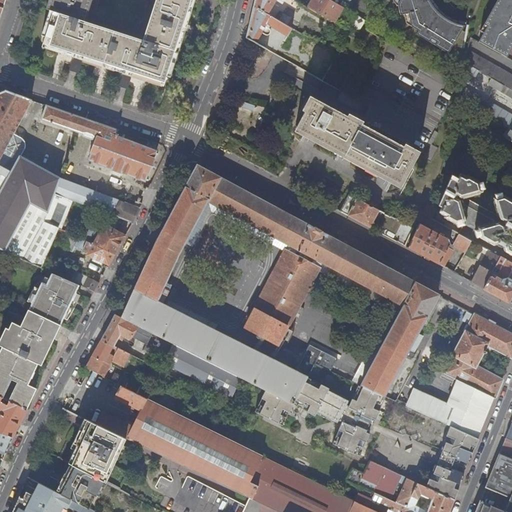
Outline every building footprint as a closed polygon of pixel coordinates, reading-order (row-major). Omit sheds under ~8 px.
[(190,3),(191,0),(156,0),(144,40),(86,22),(53,11),(50,19),(49,18),(48,21),(49,22),(45,35),(43,34),(41,40),(43,40),(42,43),(76,54),(85,57),(124,70),(134,73),(165,83),(168,73),(171,63),(174,64),(175,61),(172,60),(177,45),(179,46),(180,44),(178,43),(183,28),(185,20),(188,21),(188,18),(186,17),(190,5),(193,6),(194,4),(190,3)] [(48,0),(46,9),(53,11),(86,22),(93,0),(48,0)] [(144,40),(156,0),(93,0),(86,22),(144,40)] [(269,14),(276,0),(255,0),(254,6),(269,14)] [(343,7),(330,0),(310,0),(307,6),(335,22),(343,7)] [(447,48),(452,41),(461,25),(464,20),(460,20),(456,18),(450,16),(446,14),(441,10),(437,6),(433,2),(432,0),(397,0),(400,10),(403,10),(406,19),(417,26),(415,29),(447,48)] [(483,32),(478,41),(506,56),(511,44),(511,0),(496,0),(480,30),(483,32)] [(269,14),(254,6),(251,18),(247,37),(247,38),(256,43),(263,31),(267,34),(268,34),(269,33),(271,32),(271,31),(271,29),(271,28),(269,27),(270,25),(288,36),(291,31),(293,28),(290,27),(279,20),(269,14)] [(284,13),(279,20),(290,27),(292,24),(289,22),(292,18),(284,13)] [(355,14),(346,29),(356,35),(361,27),(365,20),(355,14)] [(464,27),(461,25),(452,41),(461,42),(464,27)] [(511,74),(471,51),(465,63),(511,89),(511,74)] [(85,57),(76,54),(72,66),(82,69),(85,57)] [(475,77),(479,71),(464,63),(463,71),(475,77)] [(134,73),(124,70),(120,82),(130,85),(134,73)] [(475,77),(463,71),(463,77),(472,82),(475,77)] [(511,98),(511,90),(492,79),(489,85),(511,98)] [(449,86),(458,90),(459,85),(452,81),(449,86)] [(511,114),(462,86),(458,100),(460,101),(511,131),(511,114)] [(59,177),(21,156),(12,171),(9,177),(0,171),(0,157),(14,133),(32,99),(7,90),(0,93),(0,248),(4,250),(41,267),(58,228),(44,222),(55,193),(73,200),(133,222),(140,208),(60,178),(59,177)] [(312,96),(308,105),(414,163),(419,154),(312,96)] [(157,150),(159,144),(140,137),(138,142),(116,135),(118,129),(48,104),(42,119),(97,137),(88,159),(145,181),(157,150)] [(403,184),(414,163),(308,105),(296,126),(403,184)] [(24,138),(14,133),(0,157),(0,164),(12,171),(21,156),(25,148),(26,147),(26,145),(26,144),(26,142),(25,141),(25,140),(24,138)] [(0,171),(9,177),(12,171),(0,164),(0,171)] [(286,250),(285,252),(255,309),(252,307),(252,309),(251,320),(247,326),(279,343),(288,326),(296,311),(301,314),(299,304),(318,270),(319,268),(318,267),(322,260),(404,304),(362,384),(397,401),(418,360),(414,358),(416,354),(415,353),(408,350),(417,333),(438,294),(317,230),(197,167),(161,238),(135,289),(158,301),(185,243),(208,200),(276,236),(273,242),(286,250)] [(452,175),(451,178),(438,206),(442,208),(439,212),(445,216),(444,218),(457,225),(457,227),(464,225),(466,221),(463,208),(464,205),(493,220),(491,223),(478,227),(475,231),(477,238),(480,237),(494,245),(498,243),(498,246),(502,248),(505,247),(505,251),(511,254),(511,199),(503,195),(502,192),(496,193),(493,198),(497,211),(496,214),(467,199),(469,196),(482,192),(485,187),(483,181),(480,182),(467,175),(467,176),(461,174),(458,178),(452,175)] [(61,229),(73,200),(55,193),(44,222),(58,228),(61,229)] [(384,224),(388,215),(387,214),(350,195),(347,200),(341,212),(370,227),(375,219),(384,224)] [(208,200),(185,243),(194,247),(212,213),(285,252),(286,250),(273,242),(276,236),(208,200)] [(432,219),(432,218),(436,210),(428,204),(423,214),(432,219)] [(402,222),(388,215),(384,224),(397,231),(402,222)] [(104,223),(94,243),(116,253),(126,235),(104,223)] [(450,244),(449,239),(438,234),(437,234),(436,237),(434,236),(435,232),(419,223),(408,248),(429,259),(444,267),(444,266),(450,269),(457,255),(451,252),(453,249),(449,247),(450,244)] [(453,246),(465,252),(472,240),(459,233),(453,246)] [(87,255),(110,265),(116,253),(94,243),(71,234),(66,247),(74,251),(77,246),(89,251),(87,255)] [(489,250),(472,282),(484,289),(491,277),(496,267),(501,257),(489,250)] [(511,262),(501,257),(496,267),(501,269),(495,279),(491,277),(484,289),(508,302),(511,294),(511,262)] [(467,258),(461,269),(466,272),(472,261),(467,258)] [(390,309),(353,380),(362,384),(404,304),(322,260),(318,267),(319,268),(318,270),(390,309)] [(501,269),(496,267),(491,277),(495,279),(501,269)] [(72,281),(50,271),(31,310),(62,325),(65,319),(78,291),(81,285),(76,282),(72,281)] [(76,282),(80,274),(76,272),(72,281),(76,282)] [(88,278),(80,274),(76,282),(81,285),(95,291),(100,282),(88,277),(88,278)] [(135,289),(122,317),(153,333),(175,344),(243,378),(266,390),(293,403),(296,399),(305,382),(307,378),(302,375),(296,372),(286,367),(276,362),(237,342),(210,328),(195,320),(179,312),(171,307),(158,301),(135,289)] [(81,293),(78,291),(65,319),(69,320),(70,318),(73,315),(74,313),(75,311),(76,309),(77,306),(78,305),(79,303),(80,301),(80,298),(81,296),(81,293)] [(511,354),(511,334),(470,312),(469,311),(466,310),(461,319),(470,324),(469,325),(443,373),(458,381),(449,404),(416,389),(407,406),(451,426),(475,437),(477,438),(492,398),(494,399),(502,380),(475,366),(488,343),(511,357),(511,354)] [(50,351),(55,340),(51,338),(58,324),(31,311),(23,327),(14,323),(11,330),(4,347),(38,364),(46,349),(50,351)] [(148,343),(153,333),(122,317),(116,315),(110,325),(102,340),(114,346),(119,338),(123,340),(125,336),(131,339),(132,335),(148,343)] [(51,338),(55,340),(62,326),(58,324),(51,338)] [(211,324),(210,328),(237,342),(239,339),(211,324)] [(295,330),(288,326),(279,343),(286,347),(295,330)] [(7,328),(0,343),(0,345),(4,347),(11,330),(7,328)] [(408,350),(415,353),(424,336),(417,333),(408,350)] [(124,367),(130,354),(114,346),(102,340),(98,348),(94,355),(110,363),(112,361),(124,367)] [(310,343),(296,372),(302,375),(310,361),(315,363),(321,350),(310,343)] [(233,397),(243,378),(175,344),(165,363),(233,397)] [(0,366),(0,367),(0,396),(4,398),(14,380),(19,383),(10,401),(25,408),(35,387),(28,383),(31,379),(38,364),(4,347),(0,355),(0,366)] [(46,349),(38,364),(41,365),(42,366),(50,351),(46,349)] [(103,361),(93,356),(90,361),(86,367),(107,377),(108,374),(106,373),(111,364),(104,360),(103,361)] [(278,358),(276,362),(286,367),(289,363),(278,358)] [(34,380),(41,365),(38,364),(31,379),(34,380)] [(162,394),(164,390),(156,386),(125,370),(122,376),(115,373),(111,379),(122,384),(158,402),(162,394)] [(185,395),(190,385),(164,371),(158,381),(174,389),(185,395)] [(307,378),(305,382),(319,389),(322,384),(308,377),(307,378)] [(14,380),(4,398),(10,401),(19,383),(14,380)] [(158,381),(156,386),(164,390),(171,394),(174,389),(158,381)] [(333,443),(354,453),(360,440),(367,442),(371,434),(367,431),(373,418),(376,419),(380,411),(374,408),(379,396),(363,388),(357,401),(353,398),(351,401),(329,390),(330,389),(322,384),(319,389),(305,382),(296,399),(304,404),(306,402),(311,405),(308,411),(316,415),(318,412),(338,422),(339,421),(342,422),(339,430),(344,432),(339,442),(335,440),(333,443)] [(100,417),(96,424),(124,437),(127,438),(240,492),(249,496),(252,498),(259,485),(249,481),(263,454),(237,442),(171,409),(158,402),(122,384),(117,393),(118,393),(116,397),(142,410),(134,426),(103,411),(100,417)] [(357,401),(363,388),(359,386),(353,398),(357,401)] [(38,389),(35,387),(25,408),(28,409),(38,389)] [(260,414),(279,423),(283,415),(281,413),(283,409),(290,413),(294,405),(293,404),(293,403),(266,390),(262,398),(267,401),(260,414)] [(176,401),(162,394),(158,402),(171,409),(176,401)] [(0,432),(13,438),(21,424),(29,410),(28,409),(25,408),(10,401),(8,405),(2,401),(4,398),(0,396),(0,409),(1,411),(0,413),(0,432)] [(386,399),(379,396),(374,408),(380,411),(386,399)] [(255,411),(260,414),(267,401),(262,398),(255,411)] [(304,404),(296,399),(293,403),(293,404),(294,405),(308,411),(311,405),(306,402),(304,404)] [(283,415),(279,423),(283,426),(290,413),(283,409),(281,413),(283,415)] [(75,449),(69,462),(72,464),(80,447),(76,445),(88,420),(85,418),(72,447),(75,449)] [(109,470),(124,437),(96,424),(88,420),(76,445),(80,447),(72,464),(74,465),(101,479),(107,469),(109,470)] [(438,465),(437,465),(434,473),(438,475),(438,476),(456,485),(457,483),(459,483),(472,452),(469,451),(475,437),(451,426),(447,435),(452,437),(449,443),(446,442),(443,450),(444,450),(438,465)] [(344,432),(339,430),(334,440),(335,440),(339,442),(344,432)] [(0,450),(7,453),(9,446),(13,438),(0,432),(0,450)] [(441,449),(443,450),(446,442),(449,443),(452,437),(447,435),(441,449)] [(124,437),(109,470),(104,480),(106,482),(127,438),(124,437)] [(469,451),(472,452),(473,452),(478,439),(477,438),(475,437),(469,451)] [(511,458),(511,440),(508,439),(505,438),(503,444),(499,453),(511,458)] [(360,455),(367,442),(360,440),(354,453),(360,455)] [(506,511),(480,501),(475,511),(511,511),(511,458),(499,453),(486,487),(511,497),(506,511)] [(379,511),(355,500),(340,493),(263,454),(249,481),(259,485),(252,498),(281,511),(379,511)] [(390,499),(401,475),(378,464),(370,460),(364,473),(353,467),(347,479),(362,486),(390,499)] [(89,508),(103,480),(101,479),(74,465),(59,492),(72,499),(89,508)] [(428,478),(430,478),(436,481),(438,476),(431,472),(428,478)] [(156,487),(167,491),(171,480),(160,476),(156,487)] [(430,478),(426,486),(451,497),(456,485),(438,476),(436,481),(430,478)] [(448,511),(449,510),(454,499),(451,497),(426,486),(407,477),(396,502),(418,511),(448,511)] [(16,505),(12,511),(60,511),(62,509),(66,511),(68,506),(72,499),(59,492),(40,482),(33,494),(27,491),(23,498),(18,506),(16,505)] [(456,485),(451,497),(454,499),(457,491),(459,487),(456,485)] [(362,486),(355,500),(379,511),(418,511),(396,502),(390,499),(362,486)] [(281,511),(252,498),(249,496),(245,505),(241,511),(281,511)] [(97,511),(89,508),(72,499),(68,506),(80,511),(97,511)]
